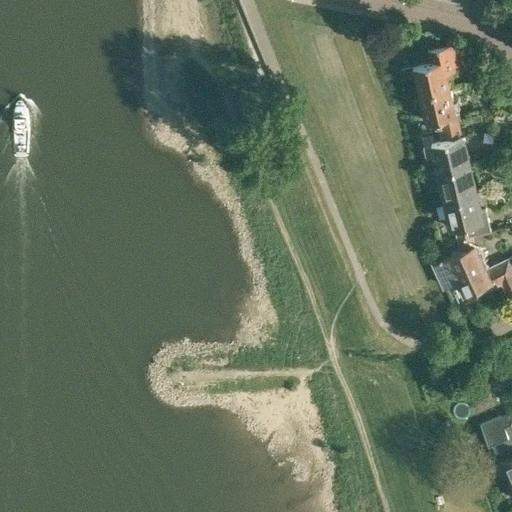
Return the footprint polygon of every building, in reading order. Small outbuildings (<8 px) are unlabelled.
[(414,64),(421,92),(451,85),(448,72),(460,69),(456,52),(467,49),(465,42),(454,44),(453,42),(428,48),(431,60),(414,64)] [(334,75),(346,71),(338,45),(326,49),(334,75)] [(451,85),(421,92),(427,119),(442,116),(445,127),(459,124),(456,113),(457,112),(451,85)] [(442,139),(432,141),(425,143),(427,155),(435,153),(439,169),(469,162),(463,134),(461,134),(459,124),(445,127),(439,128),(442,139)] [(508,127),(498,129),(500,139),(510,137),(508,127)] [(469,162),(439,169),(446,198),(476,191),(469,162)] [(476,191),(446,198),(452,227),(457,226),(459,237),(486,231),(476,191)] [(462,249),(434,262),(444,285),(443,285),(444,288),(446,287),(456,309),(471,302),(466,292),(479,286),(481,291),(503,281),(511,297),(511,296),(511,267),(508,259),(487,269),(475,244),(473,234),(486,231),(459,237),(462,249)] [(511,411),(482,425),(489,441),(497,438),(505,456),(504,456),(511,474),(511,411)]
